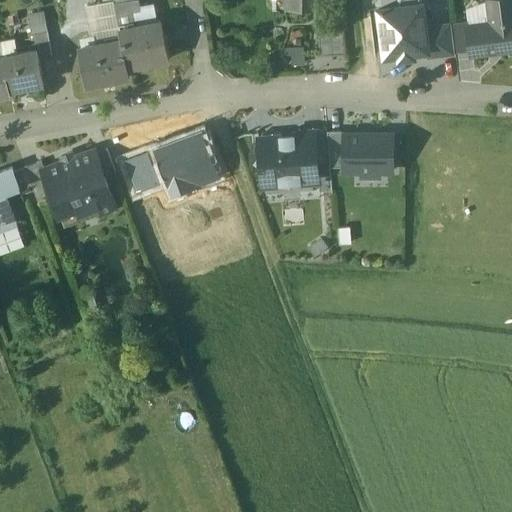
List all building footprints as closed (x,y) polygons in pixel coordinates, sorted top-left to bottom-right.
[(138,0),(130,0),(116,2),(121,30),(135,27),(132,12),(140,10),(138,0)] [(287,0),(288,9),(312,10),(311,0),(287,0)] [(399,58),(414,56),(414,52),(427,51),(428,50),(425,26),(421,0),(398,0),(399,7),(379,9),(385,56),(399,54),(399,58)] [(469,27),(467,27),(471,52),(471,56),(511,50),(511,6),(511,0),(494,0),(487,1),(490,24),(469,27)] [(135,27),(121,30),(123,39),(128,66),(170,58),(163,22),(135,27)] [(468,22),(451,24),(455,54),(471,52),(467,27),(469,27),(468,22)] [(455,54),(451,24),(451,23),(425,26),(428,50),(427,51),(428,57),(455,54)] [(323,52),(346,49),(344,31),(320,34),(323,52)] [(48,32),(34,35),(37,50),(38,50),(39,58),(52,55),(48,32)] [(123,39),(80,47),(87,85),(130,76),(128,66),(123,39)] [(37,50),(3,57),(4,61),(9,89),(44,83),(39,58),(38,50),(37,50)] [(4,61),(0,62),(0,95),(9,93),(9,89),(4,61)] [(327,129),(314,130),(317,164),(330,162),(327,129)] [(299,137),(294,137),(293,134),(280,136),(280,139),(276,139),(275,136),(258,137),(260,157),(255,163),(261,168),(262,184),(318,179),(317,164),(314,130),(298,131),(299,137)] [(345,134),(345,131),(342,131),(328,131),(330,167),(343,167),(343,134),(345,134)] [(394,135),(344,134),(343,170),(393,171),(394,135)] [(115,171),(107,149),(96,153),(104,175),(115,171)] [(44,169),(42,170),(51,195),(59,216),(76,210),(78,215),(98,207),(100,212),(116,206),(104,175),(96,153),(95,150),(44,169)] [(41,161),(25,167),(33,190),(37,200),(51,195),(42,170),(44,169),(41,161)] [(12,167),(0,171),(0,229),(16,223),(5,192),(19,187),(14,171),(12,167)] [(25,167),(14,171),(19,187),(22,194),(33,190),(25,167)]
